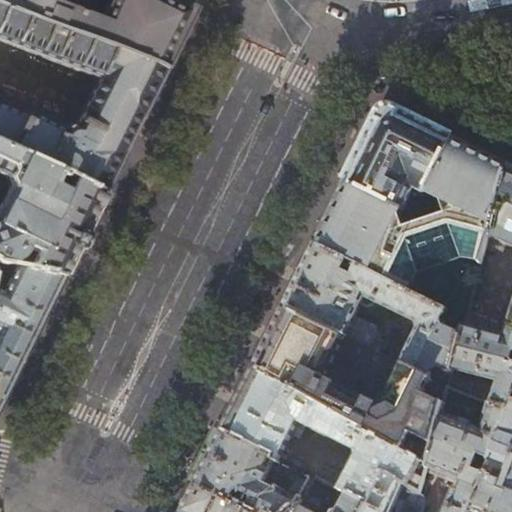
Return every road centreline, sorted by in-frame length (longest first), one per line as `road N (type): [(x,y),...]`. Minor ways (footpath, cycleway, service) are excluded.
road 1 (primary): [(75,496),(310,12)]
road 2 (primary): [(310,12),(378,38),(511,9)]
